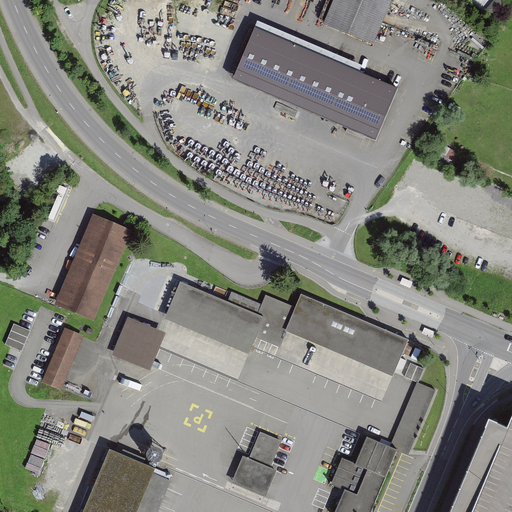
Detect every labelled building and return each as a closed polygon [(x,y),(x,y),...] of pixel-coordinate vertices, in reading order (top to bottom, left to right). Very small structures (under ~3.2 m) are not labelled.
[(334,0),(324,27),(373,47),(392,3),(394,3),(394,0),(334,0)] [(235,78),(378,138),(400,87),(362,71),(257,27),(235,78)] [(135,232),(96,216),(60,302),(99,318),(135,232)] [(403,278),(400,284),(410,288),(413,282),(403,278)] [(230,302),(182,282),(168,317),(255,352),(260,338),(284,348),(291,331),(399,375),(414,339),(303,295),(298,307),(265,293),(259,307),(232,296),(230,302)] [(165,333),(129,318),(114,355),(149,369),(165,333)] [(14,323),(7,345),(24,351),(32,329),(14,323)] [(84,335),(66,328),(43,382),(61,389),(84,335)] [(435,332),(425,328),(423,334),(432,338),(435,332)] [(405,376),(420,383),(426,368),(412,362),(405,376)] [(418,383),(391,447),(397,450),(408,455),(436,390),(418,383)] [(511,511),(511,415),(508,426),(489,418),(449,511),(511,511)] [(282,441),(261,432),(249,459),(243,456),(232,482),(265,496),(276,471),(270,469),(282,441)] [(391,447),(367,437),(356,463),(342,458),(331,485),(344,490),(335,511),(370,511),(397,450),(391,447)] [(50,459),(54,444),(35,440),(29,471),(43,474),(46,458),(50,459)] [(144,511),(161,472),(113,452),(87,511),(144,511)]
